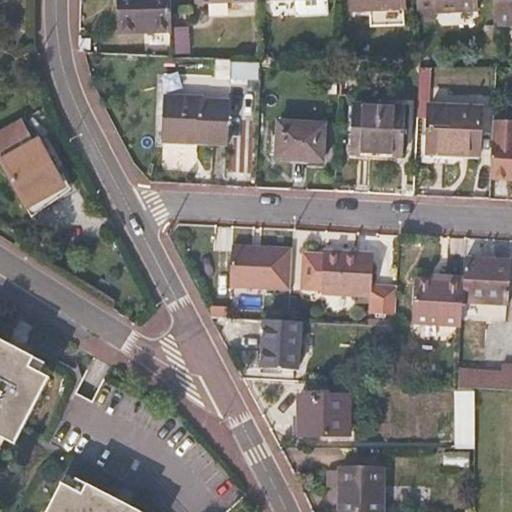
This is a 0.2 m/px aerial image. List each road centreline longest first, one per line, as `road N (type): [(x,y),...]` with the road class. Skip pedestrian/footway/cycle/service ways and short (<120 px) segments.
road 1 (residential): [(130,211),(160,203),(511,219)]
road 2 (residential): [(213,373),(182,370),(0,258)]
road 3 (residential): [(130,211),(73,101),(59,54),(58,0)]
road 4 (residential): [(213,373),(130,211)]
road 5 (residential): [(285,511),(213,373)]
